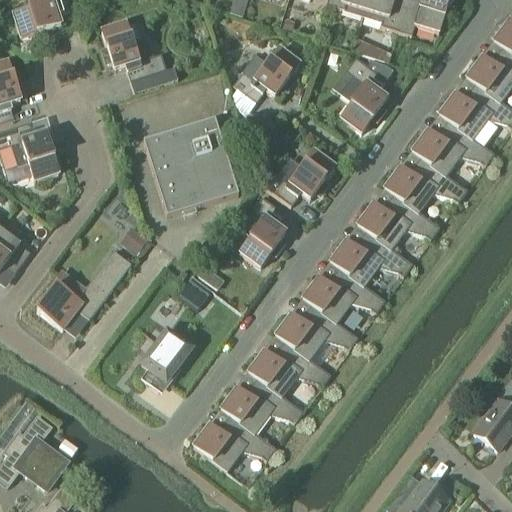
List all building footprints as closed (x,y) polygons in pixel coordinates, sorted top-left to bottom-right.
[(61,19),(71,16),(65,0),(47,0),(49,3),(30,9),(31,14),(12,20),(19,44),(36,39),(37,43),(51,39),(50,35),(64,30),(61,19)] [(328,0),(327,5),(325,11),(362,22),(368,0),(328,0)] [(368,0),(362,22),(380,28),(379,32),(397,38),(408,3),(399,0),(368,0)] [(408,3),(397,38),(410,42),(413,32),(437,39),(446,12),(455,0),(422,0),(421,4),(418,6),(408,3)] [(292,25),(284,23),(281,31),(290,34),(292,25)] [(511,28),(508,26),(492,47),(511,61),(511,28)] [(124,73),(129,88),(132,99),(177,85),(173,74),(165,77),(160,60),(150,63),(144,44),(130,48),(124,29),(100,37),(105,53),(101,55),(106,69),(110,67),(113,77),(124,73)] [(481,62),(465,84),(511,118),(511,117),(499,108),(511,89),(511,61),(492,47),(500,54),(489,69),(481,62)] [(288,84),(298,70),(277,55),(265,71),(254,62),(231,92),(254,109),(263,96),(273,103),(279,95),(282,98),(291,86),(288,84)] [(378,66),(387,69),(390,59),(381,55),(378,66)] [(379,114),(385,106),(375,99),(385,86),(354,63),(344,77),(352,83),(340,99),(351,108),(339,124),(360,139),(370,126),(374,128),(382,116),(379,114)] [(16,98),(20,97),(16,83),(12,84),(6,68),(0,69),(0,130),(13,126),(8,111),(19,107),(16,98)] [(404,87),(396,82),(391,89),(399,95),(404,87)] [(453,99),(438,121),(492,161),(493,160),(471,145),(485,126),(505,132),(511,136),(511,134),(511,118),(465,84),(464,84),(473,90),(462,105),(453,99)] [(426,136),(410,157),(465,198),(465,197),(444,181),(458,163),(478,169),(484,173),(492,161),(438,121),(437,121),(446,127),(435,142),(426,136)] [(240,126),(244,139),(257,135),(253,122),(240,126)] [(237,200),(213,124),(142,146),(165,222),(237,200)] [(33,187),(57,180),(52,163),(56,162),(52,148),(47,149),(43,135),(32,139),(28,128),(0,137),(0,155),(11,152),(17,171),(27,168),(33,187)] [(399,173),(383,194),(438,235),(438,234),(417,218),(431,199),(451,205),(456,210),(465,198),(410,157),(410,158),(418,164),(407,179),(399,173)] [(323,187),(333,173),(313,158),(300,174),(289,165),(277,181),(269,176),(259,190),(289,212),(299,199),(308,206),(314,199),(318,201),(326,189),(323,187)] [(372,210),(356,231),(411,271),(390,255),(403,236),(423,242),(429,246),(438,235),(383,194),(383,195),(391,201),(380,216),(372,210)] [(278,248),(283,240),(274,233),(283,220),(260,203),(238,233),(250,242),(238,258),(259,274),(269,260),(272,262),(281,250),(278,248)] [(119,248),(136,261),(148,244),(131,231),(119,248)] [(344,246),(328,268),(383,308),(384,308),(362,292),(376,273),(396,279),(402,283),(411,271),(356,231),(355,232),(364,238),(353,253),(344,246)] [(0,237),(0,274),(4,274),(13,280),(29,259),(0,237)] [(130,270),(112,257),(84,293),(79,294),(58,279),(45,297),(48,299),(35,317),(61,336),(75,317),(87,326),(130,270)] [(317,283),(301,305),(356,345),(356,344),(335,329),(349,310),(369,316),(374,320),(383,308),(328,268),(336,274),(325,289),(317,283)] [(202,271),(196,280),(216,296),(223,286),(202,271)] [(207,301),(189,287),(176,303),(195,317),(207,301)] [(290,320),(274,341),(329,382),(329,381),(308,365),(322,347),(342,353),(347,357),(356,345),(301,305),(309,311),(298,326),(290,320)] [(140,369),(164,387),(189,355),(165,337),(140,369)] [(262,357),(247,378),(301,419),(302,418),(280,402),(294,383),(314,389),(320,394),(329,382),(274,341),(273,342),(282,348),(271,363),(262,357)] [(235,394),(219,415),(274,455),(275,455),(253,439),(267,420),(287,426),(293,430),(301,419),(247,378),(246,379),(255,385),(244,400),(235,394)] [(496,456),(508,439),(511,442),(511,416),(497,405),(472,439),(496,456)] [(208,430),(192,452),(225,477),(240,457),(260,463),(265,467),(274,455),(219,415),(219,416),(227,422),(216,437),(208,430)] [(45,496),(65,469),(39,449),(51,433),(35,422),(22,440),(17,437),(0,460),(5,463),(0,469),(0,487),(7,493),(18,477),(45,496)] [(442,511),(448,505),(421,486),(402,511),(442,511)] [(69,511),(74,505),(59,494),(45,511),(41,509),(38,511),(69,511)]
